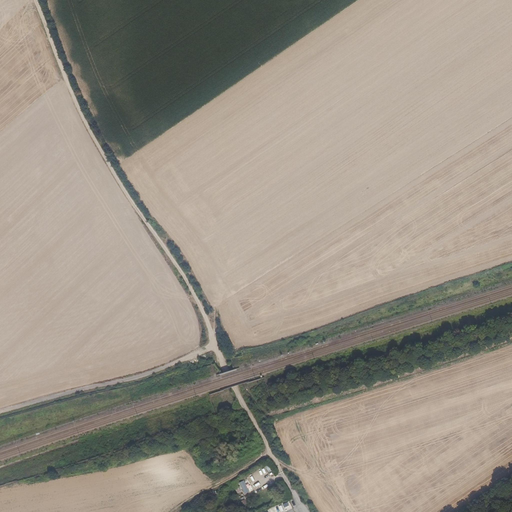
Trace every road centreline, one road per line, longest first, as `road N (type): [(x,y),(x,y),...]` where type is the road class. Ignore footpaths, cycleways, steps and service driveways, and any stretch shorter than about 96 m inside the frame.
road 1 (track): [(0,411),(218,349),(187,283),(70,95),(36,0)]
road 2 (unclassified): [(304,511),(218,349)]
